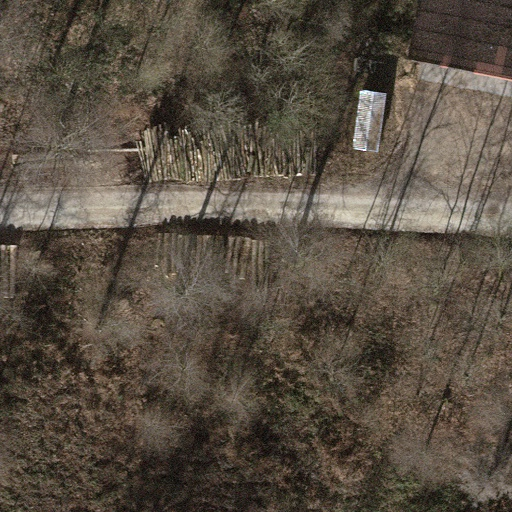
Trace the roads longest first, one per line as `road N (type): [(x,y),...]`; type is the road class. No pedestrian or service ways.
road 1 (motorway): [(0,376),(511,289)]
road 2 (track): [(266,194),(0,200)]
road 3 (track): [(266,194),(511,208)]
